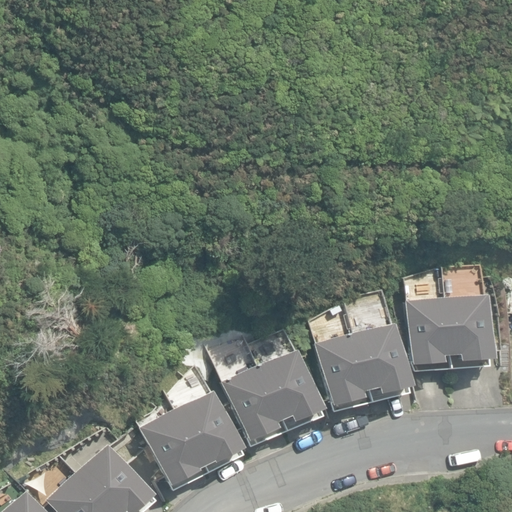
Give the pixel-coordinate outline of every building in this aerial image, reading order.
[(481,291),(401,296),(405,358),(485,353),(481,291)] [(388,319),(310,338),(325,400),(403,381),(388,319)] [(291,347),(217,376),(240,434),(314,405),(291,347)] [(207,387),(135,422),(162,478),(235,444),(207,387)] [(103,441),(43,494),(58,511),(131,511),(151,495),(103,441)] [(44,511),(22,486),(0,505),(0,511),(44,511)]
